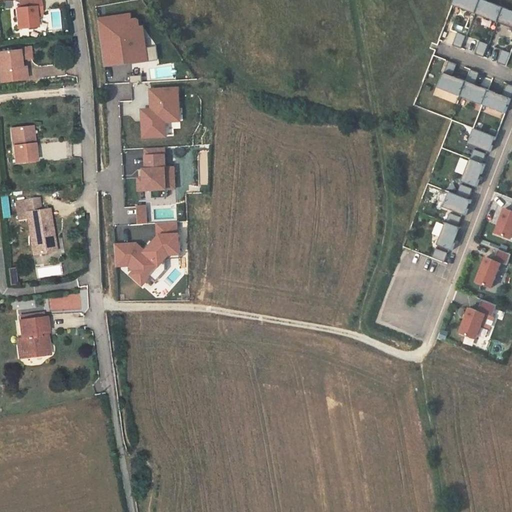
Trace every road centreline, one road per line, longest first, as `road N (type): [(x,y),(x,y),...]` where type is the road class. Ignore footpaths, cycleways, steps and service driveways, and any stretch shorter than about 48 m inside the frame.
road 1 (residential): [(73,0),(96,307),(128,511)]
road 2 (residential): [(511,127),(443,304),(411,302)]
